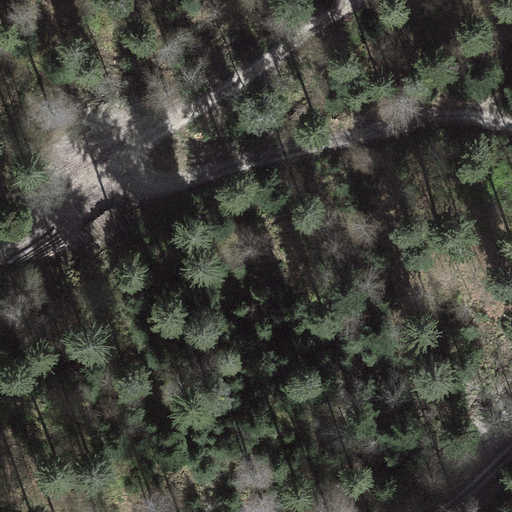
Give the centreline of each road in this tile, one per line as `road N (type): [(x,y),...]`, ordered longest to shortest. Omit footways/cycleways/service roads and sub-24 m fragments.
road 1 (track): [(511,117),(400,102),(249,142),(127,195),(0,230)]
road 2 (track): [(366,0),(0,230)]
road 3 (track): [(390,511),(511,443)]
